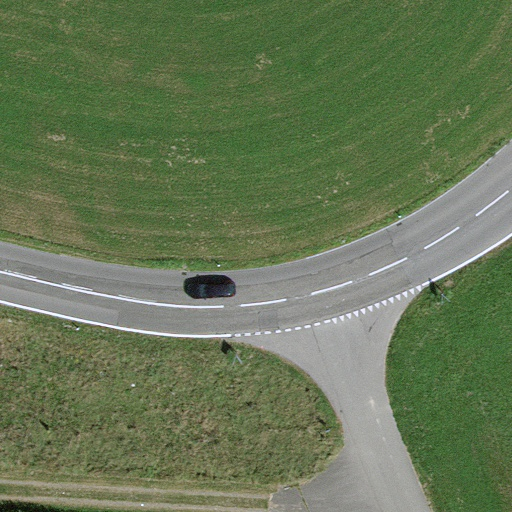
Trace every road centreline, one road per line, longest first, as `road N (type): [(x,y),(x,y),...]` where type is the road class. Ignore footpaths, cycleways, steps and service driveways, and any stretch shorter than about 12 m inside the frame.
road 1 (track): [(0,490),(266,505),(387,498)]
road 2 (secondary): [(0,278),(155,317),(321,307)]
road 3 (secondary): [(321,307),(468,224),(511,178)]
road 4 (unclassified): [(392,511),(321,307)]
